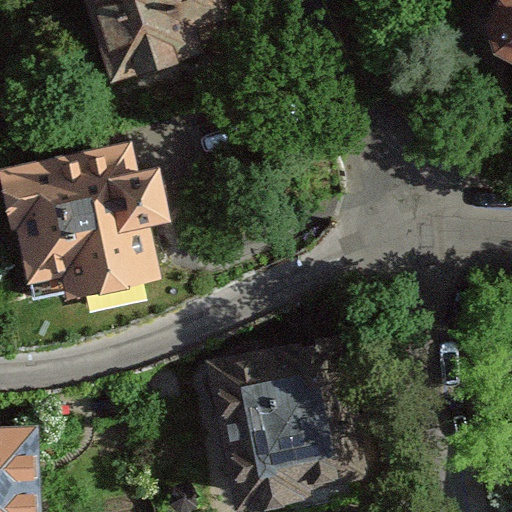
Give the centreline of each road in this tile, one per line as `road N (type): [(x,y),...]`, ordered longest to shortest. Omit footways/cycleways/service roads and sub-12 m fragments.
road 1 (residential): [(407,236),(111,359),(0,370)]
road 2 (residential): [(453,511),(407,236)]
road 3 (residential): [(407,236),(292,0)]
